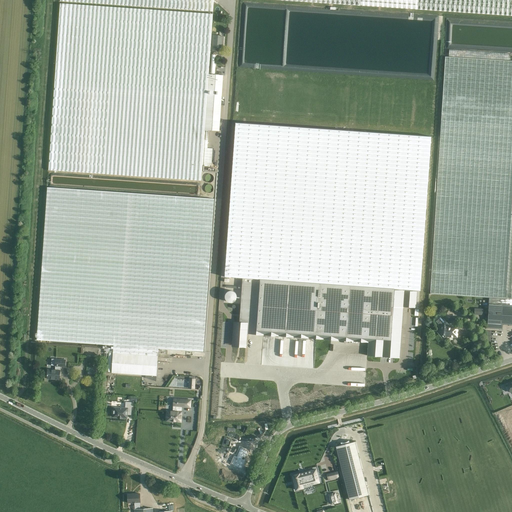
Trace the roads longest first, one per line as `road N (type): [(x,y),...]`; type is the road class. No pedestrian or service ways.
road 1 (unclassified): [(243,505),(271,441),(287,426),(511,358)]
road 2 (tertiary): [(243,505),(0,396)]
road 3 (unknown): [(287,426),(283,384),(336,361),(341,295)]
